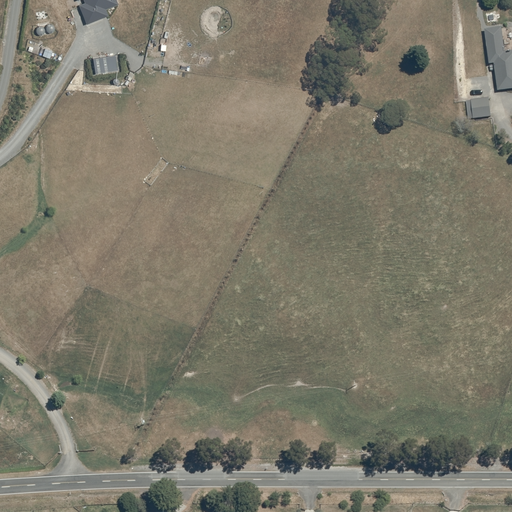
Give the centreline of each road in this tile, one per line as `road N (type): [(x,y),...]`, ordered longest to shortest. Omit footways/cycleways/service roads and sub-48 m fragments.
road 1 (unclassified): [(511,479),(72,482)]
road 2 (residential): [(0,354),(57,416),(72,482)]
